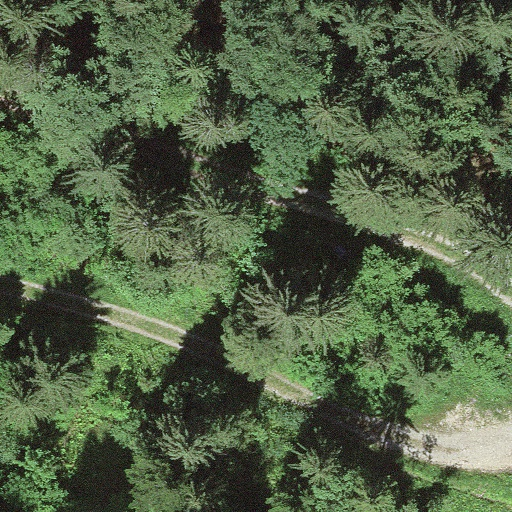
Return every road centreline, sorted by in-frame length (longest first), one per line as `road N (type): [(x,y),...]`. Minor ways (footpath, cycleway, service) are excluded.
road 1 (track): [(511,285),(414,233),(137,152),(0,87)]
road 2 (track): [(0,281),(219,349),(380,437),(458,457),(511,445)]
